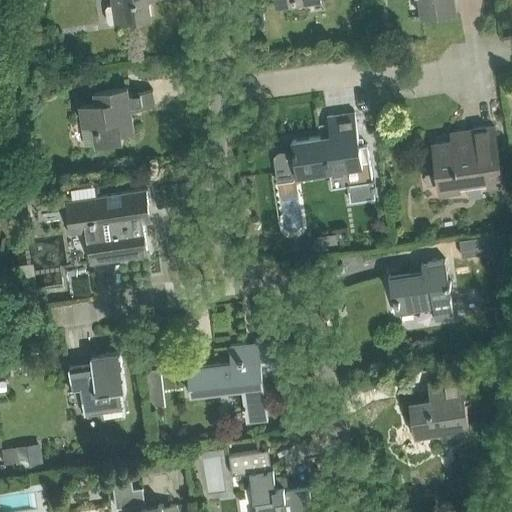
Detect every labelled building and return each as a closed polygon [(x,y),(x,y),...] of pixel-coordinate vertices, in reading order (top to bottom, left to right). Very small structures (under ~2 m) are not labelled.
[(112,0),(113,4),(109,5),(106,8),(108,21),(116,22),(152,17),(149,0),(112,0)] [(420,0),(422,15),(423,16),(456,11),(454,0),(420,0)] [(129,93),(128,85),(95,90),(97,100),(81,103),(84,124),(82,124),(85,145),(99,143),(124,139),(123,132),(135,130),(132,108),(156,105),(153,89),(129,93)] [(275,154),(275,156),(279,181),(295,179),(294,172),(297,172),(330,167),(333,187),(349,184),(352,200),(374,197),(373,191),(376,190),(375,184),(372,185),(372,180),(374,180),(371,161),(368,143),(360,145),(358,130),(356,111),(328,115),(329,122),(331,134),(322,135),(292,140),(295,159),(292,159),(291,154),(290,152),(288,151),(286,150),(283,149),(282,150),(279,150),(277,152),(275,154)] [(452,140),(434,143),(437,162),(441,191),(461,188),(460,182),(488,178),(489,184),(504,181),(498,145),(495,125),(470,129),(472,139),(454,141),(454,139),(452,140)] [(147,188),(66,200),(66,201),(67,201),(72,231),(71,232),(71,233),(88,231),(89,239),(92,261),(91,261),(91,263),(151,253),(150,252),(149,252),(144,221),(152,220),(149,204),(147,188)] [(336,232),(324,234),(326,244),(338,242),(336,232)] [(470,236),(431,243),(433,255),(472,249),(470,236)] [(450,280),(446,258),(422,261),(423,268),(390,274),(392,289),(397,288),(400,308),(434,303),(437,319),(455,316),(450,283),(452,282),(452,279),(450,280)] [(2,308),(11,307),(9,296),(0,297),(2,308)] [(508,334),(496,334),(496,346),(508,346),(508,334)] [(269,420),(264,374),(280,372),(276,338),(230,344),(232,359),(189,364),(192,394),(243,388),(247,422),(269,420)] [(127,390),(121,351),(92,355),(92,361),(70,364),(73,386),(69,387),(69,388),(81,386),(85,414),(124,409),(125,416),(126,416),(122,391),(127,390)] [(492,383),(511,379),(511,373),(510,363),(489,367),(492,383)] [(162,367),(147,369),(149,381),(163,379),(162,367)] [(472,439),(465,394),(471,393),(468,376),(436,380),(438,396),(410,400),(415,435),(453,430),(455,442),(472,439)] [(39,442),(17,446),(19,460),(19,461),(42,457),(39,442)] [(272,468),(269,448),(230,454),(233,474),(251,471),(255,498),(257,498),(259,511),(254,511),(299,511),(314,509),(310,485),(286,488),(285,485),(277,486),(274,468),(272,468)] [(153,470),(169,469),(167,456),(151,457),(153,470)] [(25,481),(26,490),(49,487),(48,477),(25,481)] [(135,489),(134,480),(116,483),(119,507),(147,503),(145,488),(135,489)] [(164,505),(164,503),(159,504),(159,506),(128,511),(178,511),(178,503),(164,505)]
